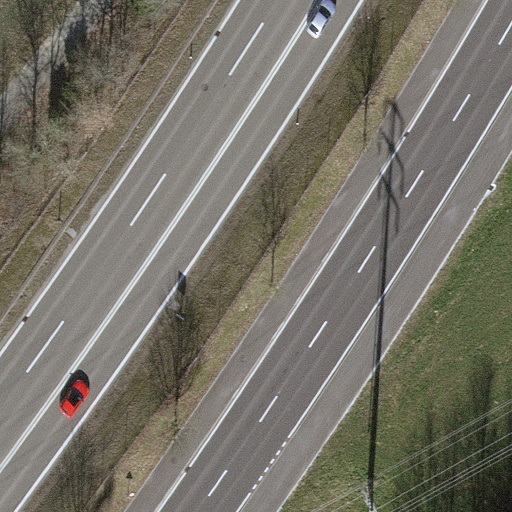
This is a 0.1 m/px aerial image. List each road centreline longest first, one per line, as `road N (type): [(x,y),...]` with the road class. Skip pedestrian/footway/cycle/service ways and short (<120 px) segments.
road 1 (primary): [(200,511),(511,28)]
road 2 (trunk): [(0,443),(298,0)]
road 3 (track): [(105,0),(0,123)]
